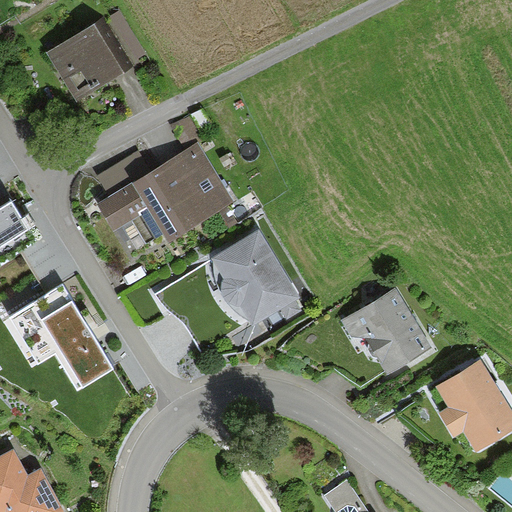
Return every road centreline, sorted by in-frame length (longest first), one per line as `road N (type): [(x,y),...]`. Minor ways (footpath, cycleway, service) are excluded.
road 1 (residential): [(382,0),(39,177)]
road 2 (tertiary): [(183,418),(220,398),(272,396),(310,410),(446,511)]
road 3 (residential): [(39,177),(183,418)]
